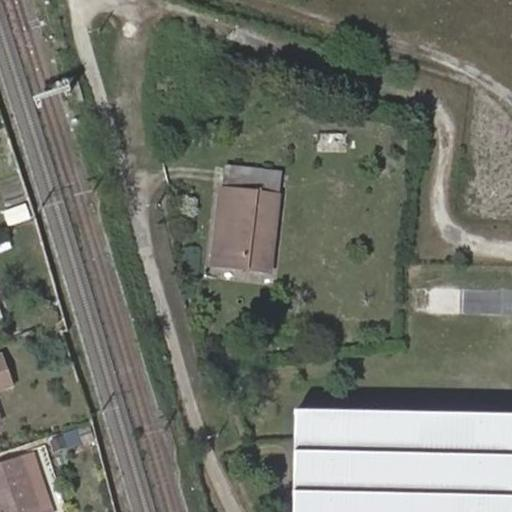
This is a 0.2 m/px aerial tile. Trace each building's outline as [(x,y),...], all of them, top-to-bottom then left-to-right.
[(348,132),(316,132),(317,165),(348,164),(348,152),(357,152),(357,136),(348,135),(348,132)] [(225,166),(222,190),(279,197),(282,173),(225,166)] [(367,193),(356,191),(330,188),(326,230),(364,234),(367,200),(367,193)] [(279,197),(222,190),(213,265),(270,273),(279,197)] [(0,396),(17,390),(7,360),(0,362),(0,396)] [(511,511),(511,418),(297,416),(296,511),(511,511)] [(0,511),(41,511),(25,459),(0,466),(0,511)]
